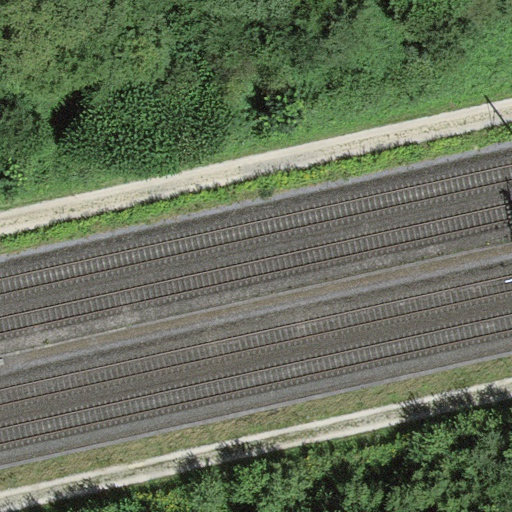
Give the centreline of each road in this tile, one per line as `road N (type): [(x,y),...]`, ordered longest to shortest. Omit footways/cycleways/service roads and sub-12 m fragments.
road 1 (track): [(511,385),(0,500)]
road 2 (track): [(0,223),(511,110)]
